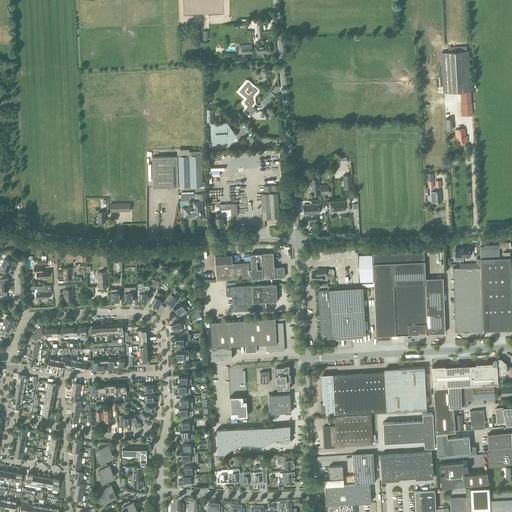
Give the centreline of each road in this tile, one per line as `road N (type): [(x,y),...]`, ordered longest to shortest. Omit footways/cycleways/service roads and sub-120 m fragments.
road 1 (unclassified): [(0,222),(87,241),(296,240)]
road 2 (unclassified): [(275,0),(296,240)]
road 3 (unclassified): [(511,349),(302,361)]
road 4 (residential): [(57,313),(145,314),(162,331),(165,372)]
road 5 (residential): [(66,472),(4,458),(10,369)]
road 6 (residential): [(160,490),(311,494)]
road 7 (unclassified): [(511,227),(362,240)]
road 8 (residential): [(311,494),(302,361)]
road 9 (residential): [(302,361),(296,240)]
